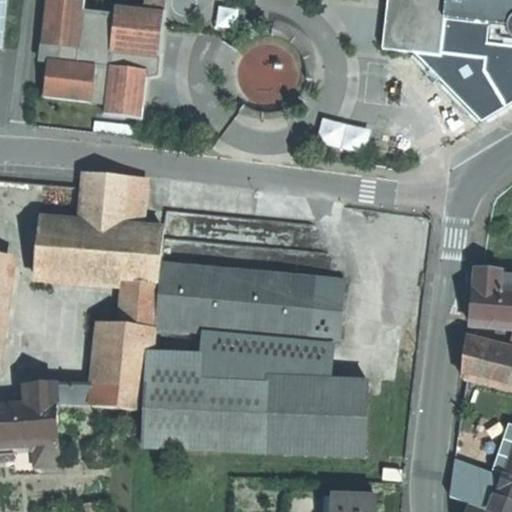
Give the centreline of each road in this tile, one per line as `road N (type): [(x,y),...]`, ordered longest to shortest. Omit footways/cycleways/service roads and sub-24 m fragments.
road 1 (residential): [(0,153),(461,203)]
road 2 (tertiary): [(461,203),(428,461),(429,511)]
